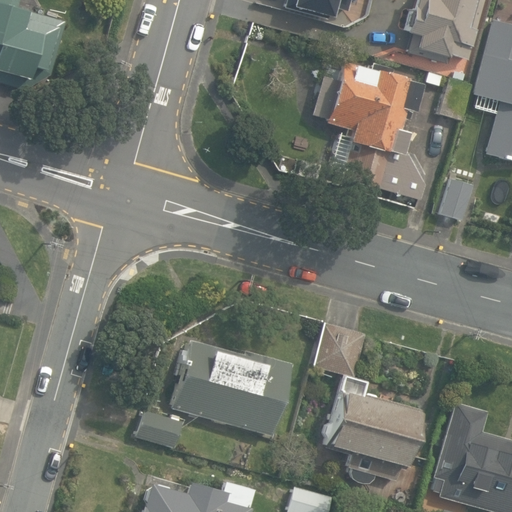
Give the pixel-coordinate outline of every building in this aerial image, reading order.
[(0,0),(0,85),(21,91),(26,76),(45,81),(62,21),(16,8),(18,0),(0,0)] [(286,0),(286,4),(325,14),(328,4),(342,8),(344,0),(286,0)] [(445,54),(465,60),(481,0),(412,0),(410,7),(408,7),(402,32),(415,36),(411,49),(444,58),(445,54)] [(482,153),(511,161),(511,26),(490,20),(469,95),(496,102),(482,153)] [(338,179),(416,199),(422,173),(411,155),(401,152),(402,148),(399,148),(402,133),(395,131),(401,110),(410,112),(417,81),(339,62),(335,80),(319,76),(309,115),(324,119),(323,122),(350,129),(338,179)] [(429,151),(446,156),(457,120),(458,121),(470,84),(447,77),(436,114),(440,115),(429,151)] [(289,169),(316,176),(319,166),(292,158),(289,169)] [(434,209),(455,215),(465,181),(444,175),(434,209)] [(354,477),(360,477),(366,473),(367,469),(389,474),(392,462),(398,463),(413,403),(355,388),(359,373),(346,370),(357,327),(317,317),(305,362),(334,369),(330,385),(335,387),(322,439),(344,445),(341,460),(348,462),(347,467),(349,474),(354,477)] [(169,408),(268,434),(287,362),(241,350),(240,354),(187,340),(169,408)] [(432,495),(496,511),(511,511),(511,437),(478,429),(483,407),(449,398),(445,413),(438,411),(424,463),(433,465),(427,486),(434,488),(432,495)] [(133,436),(171,446),(178,421),(141,410),(133,436)] [(139,511),(243,511),(250,488),(221,480),(218,489),(186,481),(183,492),(149,482),(143,505),(142,504),(139,511)] [(290,483),(281,511),(321,511),(327,494),(290,483)]
